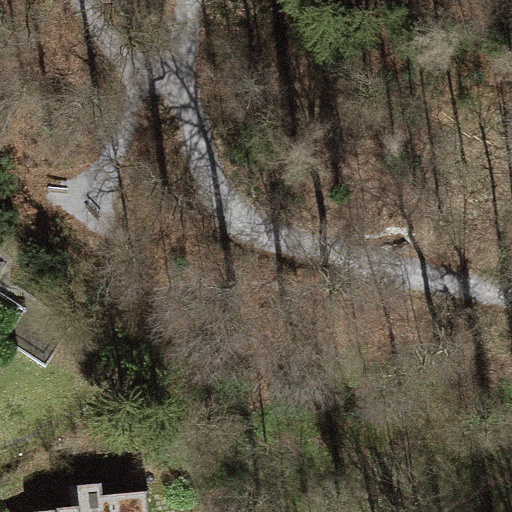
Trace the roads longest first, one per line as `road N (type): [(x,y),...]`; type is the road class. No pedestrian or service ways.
road 1 (track): [(191,0),(184,96),(216,190),(246,222),(511,296)]
road 2 (track): [(82,0),(110,35),(184,96)]
